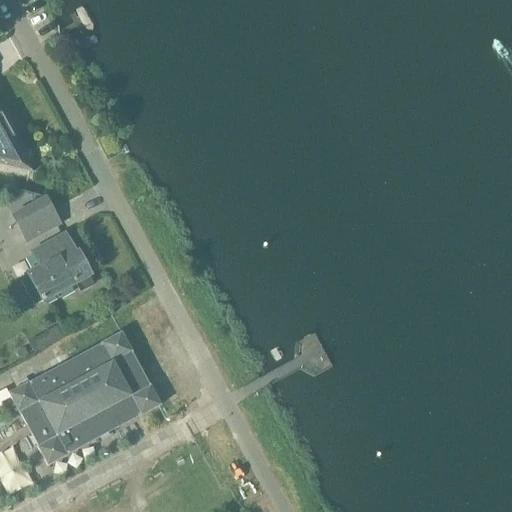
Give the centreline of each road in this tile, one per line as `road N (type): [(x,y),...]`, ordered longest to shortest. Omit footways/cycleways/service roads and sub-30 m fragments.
road 1 (residential): [(224,402),(0,11)]
road 2 (unclassified): [(28,511),(224,402)]
road 3 (unclassified): [(285,511),(224,402)]
